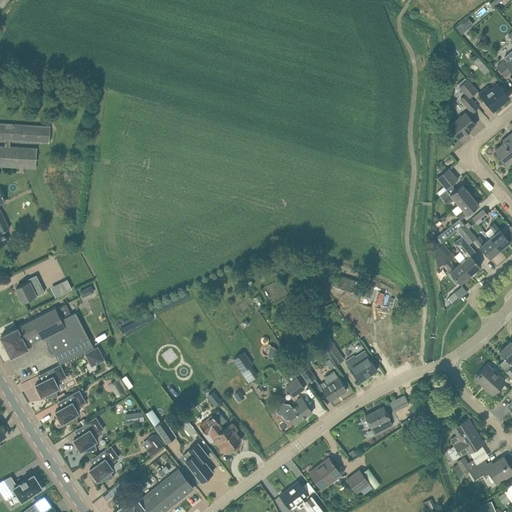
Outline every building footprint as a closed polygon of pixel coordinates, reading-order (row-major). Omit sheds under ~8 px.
[(448,23),(451,27),(463,17),(458,11),(448,19),(450,22),(448,23)] [(456,26),(462,33),(474,24),(468,16),(456,26)] [(504,61),(497,66),(505,76),(511,70),(511,50),(503,57),(507,62),(505,63),(504,61)] [(483,62),(478,67),(485,74),(489,70),(483,62)] [(476,90),(467,80),(459,86),(469,96),(476,90)] [(509,97),(502,89),(498,84),(488,92),(484,89),(479,93),(493,110),(509,97)] [(477,106),(469,96),(459,86),(454,91),(472,111),(477,106)] [(476,124),(469,117),(465,112),(448,126),(459,138),(465,133),(465,134),(470,130),(470,129),(476,124)] [(0,138),(5,139),(5,145),(0,144),(0,165),(2,166),(36,168),(37,147),(14,146),(10,145),(10,139),(14,140),(38,141),(49,142),(50,126),(39,125),(0,122),(0,138)] [(511,132),(506,137),(508,139),(495,150),(507,165),(511,161),(511,132)] [(437,177),(446,189),(458,179),(448,168),(437,177)] [(453,199),(458,204),(470,194),(462,184),(450,194),(443,200),(447,204),(453,199)] [(0,244),(8,241),(3,231),(9,228),(5,220),(0,208),(0,204),(5,201),(0,190),(0,244)] [(463,210),(456,215),(460,220),(466,214),(467,215),(479,204),(470,194),(458,204),(463,210)] [(472,217),(478,223),(488,215),(483,209),(472,217)] [(436,237),(441,243),(457,230),(458,229),(453,223),(436,237)] [(464,239),(465,238),(469,244),(474,239),(480,246),(479,246),(489,258),(499,250),(489,238),(484,242),(478,236),(477,237),(465,223),(458,229),(457,230),(464,239)] [(489,238),(499,250),(510,241),(506,237),(503,232),(500,229),(499,229),(494,223),(489,227),(495,233),(489,238)] [(511,227),(510,226),(503,232),(506,237),(511,231),(511,227)] [(465,258),(460,262),(470,275),(471,274),(471,275),(473,275),(476,273),(476,271),(475,270),(480,266),(476,261),(472,256),(476,252),(467,241),(457,249),(465,258)] [(454,267),(449,260),(447,262),(444,258),(450,252),(443,243),(432,250),(438,268),(443,263),(450,271),(460,283),(470,275),(460,263),(454,267)] [(25,283),(16,287),(23,301),(32,297),(36,295),(34,290),(32,287),(40,283),(36,274),(27,279),(28,281),(25,283)] [(67,279),(56,285),(61,294),(72,289),(67,279)] [(91,285),(84,288),(87,295),(94,292),(91,285)] [(447,295),(451,301),(467,292),(463,286),(447,295)] [(354,295),(354,294),(337,306),(360,338),(373,330),(350,298),(352,296),(352,297),(354,295)] [(46,336),(55,353),(88,337),(75,312),(72,314),(66,303),(55,309),(55,308),(0,336),(11,356),(32,346),(27,337),(39,331),(43,337),(46,336)] [(376,337),(375,338),(387,354),(394,349),(395,351),(402,346),(402,347),(408,343),(408,342),(411,339),(407,333),(405,331),(409,328),(403,319),(402,319),(403,320),(397,324),(394,326),(393,324),(384,330),(386,332),(377,338),(376,337)] [(343,359),(327,335),(320,340),(336,364),(343,359)] [(88,337),(55,353),(60,364),(93,346),(88,337)] [(511,342),(511,341),(499,352),(509,362),(511,358),(511,342)] [(278,353),(273,346),(273,347),(271,345),(269,347),(268,355),(268,357),(271,357),(278,353)] [(104,359),(97,347),(85,353),(90,362),(93,360),(95,364),(104,359)] [(242,371),(251,365),(242,353),(233,359),(242,371)] [(377,370),(372,361),(368,356),(359,362),(355,357),(347,362),(360,381),(377,370)] [(316,377),(302,358),(294,363),(308,383),(316,377)] [(66,377),(60,364),(47,370),(50,377),(35,384),(38,389),(36,389),(40,397),(41,396),(42,397),(42,398),(57,396),(56,388),(58,387),(56,382),(66,377)] [(503,383),(493,374),(486,367),(488,365),(487,364),(475,377),(483,385),(484,384),(486,386),(485,387),(493,394),(503,383)] [(326,380),(320,385),(322,389),(325,392),(330,401),(347,390),(341,381),(338,376),(338,377),(334,370),(333,371),(324,377),(326,380)] [(304,387),(298,378),(293,371),(285,376),(290,384),(286,386),(293,396),(304,387)] [(119,379),(112,383),(116,389),(113,390),(117,396),(126,391),(125,390),(127,389),(121,379),(119,380),(119,379)] [(257,394),(248,381),(240,387),(249,399),(257,394)] [(86,402),(79,390),(66,397),(70,403),(55,411),(58,416),(56,416),(60,423),(62,423),(62,424),(62,425),(78,422),(76,414),(78,413),(75,408),(86,402)] [(240,390),(233,394),(236,398),(243,394),(240,390)] [(217,395),(210,400),(214,406),(221,401),(217,395)] [(408,404),(404,395),(390,402),(394,411),(408,404)] [(312,412),(301,396),(295,400),(297,403),(292,406),(290,403),(284,402),(277,407),(276,411),(278,414),(282,414),(285,419),(288,419),(290,418),(295,424),(312,412)] [(371,427),(375,434),(392,425),(388,418),(389,417),(384,406),(365,416),(371,427)] [(126,422),(144,421),(143,411),(125,412),(126,422)] [(219,411),(213,415),(219,423),(221,425),(227,421),(219,411)] [(223,429),(218,424),(219,423),(213,415),(200,425),(206,433),(211,429),(218,438),(216,440),(225,452),(241,440),(232,428),(234,425),(232,423),(223,429)] [(103,429),(95,417),(83,425),(87,430),(73,439),(76,444),(75,445),(79,451),(80,450),(81,452),(96,449),(95,441),(97,440),(93,435),(103,429)] [(453,442),(456,448),(449,453),(453,460),(467,451),(468,452),(481,444),(476,436),(475,436),(473,432),(475,430),(468,418),(453,428),(458,436),(453,439),(453,442)] [(164,420),(155,426),(166,443),(175,436),(164,420)] [(163,446),(153,434),(147,439),(152,445),(147,449),(151,455),(163,446)] [(184,462),(200,482),(212,472),(202,461),(207,457),(197,444),(182,455),(186,460),(184,462)] [(119,457),(110,445),(99,454),(103,459),(89,469),(92,473),(91,474),(96,481),(97,480),(98,481),(98,482),(113,477),(111,470),(113,469),(109,464),(119,457)] [(468,469),(474,479),(483,474),(486,478),(491,475),(495,481),(501,477),(503,480),(511,473),(511,469),(504,456),(487,467),(483,460),(484,459),(476,464),(471,467),(468,469)] [(457,461),(464,471),(470,467),(464,457),(457,461)] [(339,472),(333,462),(332,460),(331,461),(329,458),(321,463),(322,464),(319,467),(318,466),(310,472),(322,488),(329,483),(327,481),(339,472)] [(468,462),(471,467),(476,464),(473,459),(468,462)] [(179,469),(139,501),(147,511),(162,511),(193,487),(179,469)] [(357,493),(361,490),(364,494),(373,488),(359,470),(346,479),(357,493)] [(9,477),(0,481),(0,489),(1,491),(5,489),(9,496),(16,492),(21,500),(36,491),(37,492),(44,488),(39,481),(38,482),(33,474),(25,479),(20,482),(21,483),(15,486),(9,477)] [(128,483),(124,479),(108,491),(109,492),(104,495),(107,499),(128,483)] [(288,488),(280,494),(289,507),(291,506),(292,509),(297,505),(298,506),(300,507),(305,503),(305,501),(306,500),(315,511),(331,511),(308,481),(302,486),(298,481),(291,486),(291,487),(289,489),(288,488)] [(503,490),(511,502),(511,501),(511,484),(503,490)] [(34,503),(41,511),(56,511),(44,495),(34,503)] [(134,495),(113,511),(147,511),(139,501),(134,495)] [(432,508),(436,506),(432,498),(423,502),(427,511),(431,511),(433,511),(432,508)]
